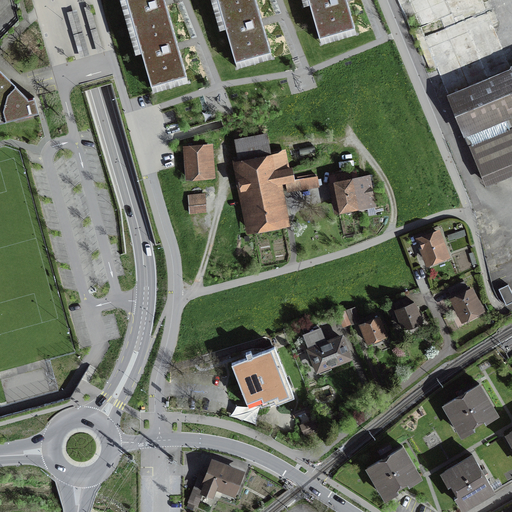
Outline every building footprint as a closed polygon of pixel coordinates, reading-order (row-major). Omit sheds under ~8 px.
[(187,78),(164,0),(126,0),(151,88),(187,78)] [(271,54),(255,0),(217,0),(236,64),(271,54)] [(355,30),(346,0),(308,0),(320,39),(355,30)] [(405,0),(420,34),(455,20),(485,8),(481,0),(405,0)] [(90,6),(84,7),(97,53),(103,52),(90,6)] [(511,64),(510,65),(485,8),(455,20),(420,34),(484,187),(511,175),(511,64)] [(77,9),(67,12),(80,58),(90,55),(77,9)] [(0,122),(39,111),(35,97),(29,98),(0,68),(0,122)] [(240,161),(233,162),(247,234),(290,226),(282,184),(297,181),(294,167),(290,168),(286,149),(272,152),(268,132),(235,138),(240,161)] [(215,144),(185,144),(185,179),(215,179),(215,144)] [(332,212),(376,210),(373,176),(359,175),(358,168),(331,169),(332,212)] [(206,194),(188,195),(189,215),(207,214),(206,194)] [(453,255),(441,226),(416,237),(428,266),(453,255)] [(511,301),(511,291),(508,285),(499,289),(507,305),(511,301)] [(488,310),(475,286),(451,299),(464,323),(488,310)] [(426,321),(417,301),(396,311),(405,331),(426,321)] [(346,310),(351,324),(359,322),(354,307),(346,310)] [(391,337),(383,317),(361,325),(369,346),(391,337)] [(342,329),(308,343),(317,367),(352,354),(342,329)] [(279,345),(233,363),(251,412),(298,394),(279,345)] [(479,382),(440,405),(457,436),(497,413),(479,382)] [(511,438),(508,433),(472,455),(494,491),(511,479),(511,438)] [(403,446),(367,467),(384,496),(420,475),(403,446)] [(494,491),(472,455),(438,475),(460,511),(494,491)] [(241,473),(206,460),(196,487),(210,492),(213,484),(234,492),(241,473)]
